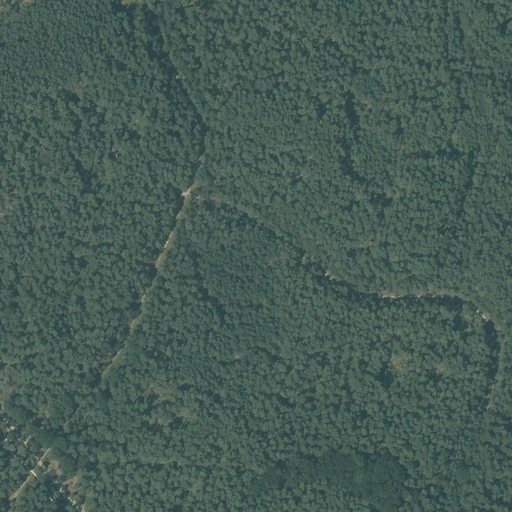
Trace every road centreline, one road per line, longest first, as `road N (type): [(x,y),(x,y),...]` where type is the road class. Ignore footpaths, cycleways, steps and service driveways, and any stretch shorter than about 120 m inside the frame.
road 1 (track): [(8,511),(113,366),(199,161),(202,135),(161,46),(152,0)]
road 2 (track): [(186,194),(273,233),(349,292),(450,298),(474,309),(495,337),(497,373),(486,400)]
road 3 (track): [(0,414),(81,511)]
